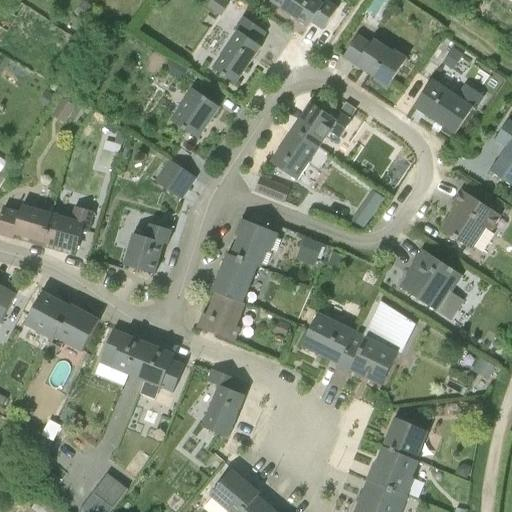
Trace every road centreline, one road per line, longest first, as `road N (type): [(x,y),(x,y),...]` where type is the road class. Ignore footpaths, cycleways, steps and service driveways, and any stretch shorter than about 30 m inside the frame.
road 1 (residential): [(222,190),(357,241),(378,241),(423,179),(419,148),(398,125),(313,73),(286,83)]
road 2 (residential): [(160,328),(297,392),(311,416),(300,447),(305,511)]
road 3 (residential): [(0,251),(50,265),(160,328)]
road 4 (residential): [(160,328),(222,190)]
road 5 (track): [(511,378),(482,511)]
road 6 (residential): [(286,83),(222,190)]
